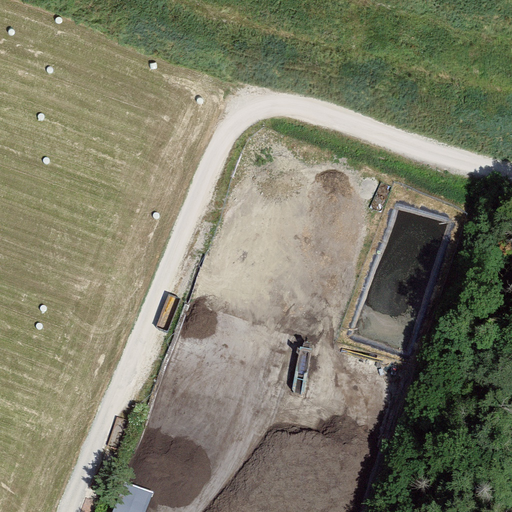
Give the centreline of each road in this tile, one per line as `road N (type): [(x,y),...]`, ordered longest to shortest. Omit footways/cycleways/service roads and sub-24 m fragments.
road 1 (track): [(80,511),(235,121),(254,106),(277,101),(511,184)]
road 2 (track): [(15,0),(277,101)]
